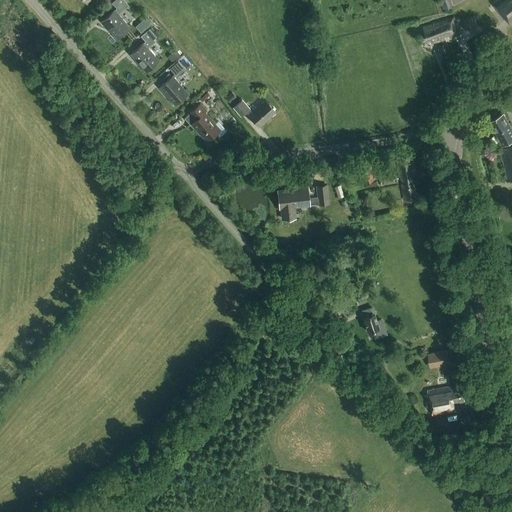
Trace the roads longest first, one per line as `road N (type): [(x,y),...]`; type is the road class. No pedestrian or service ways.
road 1 (unclassified): [(479,511),(184,176)]
road 2 (tertiary): [(511,466),(459,192)]
road 3 (unclassified): [(184,176),(198,166),(457,133)]
road 4 (unclassified): [(184,176),(30,0)]
